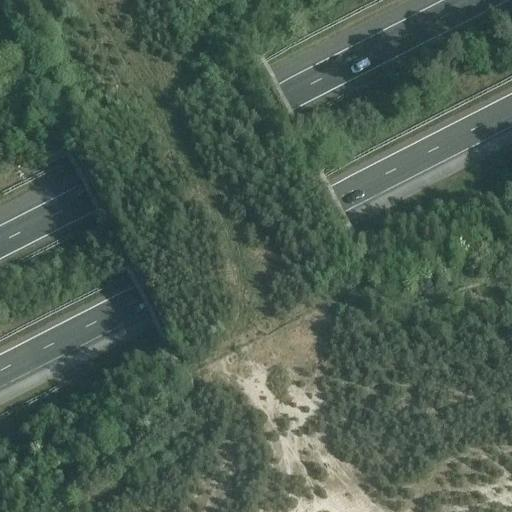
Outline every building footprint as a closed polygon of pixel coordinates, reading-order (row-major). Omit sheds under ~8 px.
[(7,31),(10,29),(0,8),(0,19),(1,19),(7,31)] [(305,132),(340,114),(338,110),(306,127),(289,93),(270,65),(265,57),(298,40),(296,36),(283,43),(260,56),(305,132)] [(375,242),(404,227),(402,223),(373,239),(364,225),(349,199),(331,169),(362,153),(360,150),(326,168),(371,244),(375,242)] [(64,257),(103,235),(63,156),(53,161),(35,170),(29,173),(31,176),(61,162),(65,171),(81,203),(90,221),(97,235),(62,254),(64,257)] [(89,291),(91,294),(120,278),(124,285),(138,308),(149,329),(162,348),(138,361),(140,364),(165,351),(167,350),(122,273),(89,291)]
